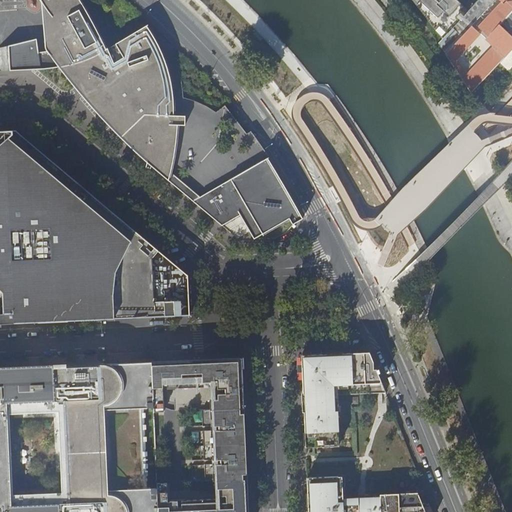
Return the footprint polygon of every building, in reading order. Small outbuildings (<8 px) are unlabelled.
[(38,0),(40,2),(48,13),(50,34),(47,36),(45,38),(43,40),(43,42),(43,45),(43,48),(44,50),(37,52),(34,38),(0,46),(0,71),(35,69),(58,67),(75,87),(95,110),(125,142),(140,157),(169,181),(171,167),(173,155),(175,138),(177,124),(184,124),(184,115),(174,114),(172,114),(172,98),(170,83),(167,72),(163,60),(161,53),(146,25),(105,49),(92,21),(85,9),(78,0),(38,0)] [(411,0),(434,30),(438,26),(447,35),(474,6),(467,0),(411,0)] [(438,44),(445,55),(446,54),(471,27),(466,21),(481,5),(484,3),(483,2),(484,0),(479,0),(474,6),(447,35),(438,44)] [(480,30),(507,56),(511,50),(511,0),(498,0),(502,4),(505,1),(508,0),(511,0),(511,1),(506,3),(480,30)] [(466,21),(471,27),(487,10),(481,5),(466,21)] [(471,27),(446,54),(451,60),(477,33),(471,27)] [(470,92),(471,94),(499,64),(490,55),(464,83),(470,92)] [(0,131),(0,323),(126,317),(133,317),(188,315),(186,275),(15,131),(0,131)] [(232,203),(253,238),(287,238),(303,219),(299,220),(299,221),(263,159),(198,196),(209,205),(214,206),(218,207),(222,207),(227,205),(232,203)] [(382,383),(380,379),(370,352),(301,356),(302,393),(306,392),(306,395),(306,399),(303,399),(303,410),(303,417),(307,417),(307,421),(308,424),(304,424),(305,447),(335,446),(333,401),(331,401),(330,399),(330,385),(368,384),(382,383)] [(240,356),(209,358),(204,358),(205,378),(210,377),(216,377),(217,391),(212,391),(213,410),(202,411),(202,427),(223,426),(223,430),(203,431),(203,450),(204,461),(224,460),(224,464),(204,465),(205,482),(213,481),(213,490),(220,489),(220,496),(226,496),(226,503),(222,503),(220,504),(219,505),(219,507),(219,511),(216,511),(216,502),(185,504),(185,508),(177,508),(177,504),(176,503),(175,501),(173,501),(171,501),(170,502),(170,503),(169,505),(167,505),(166,490),(166,483),(156,484),(156,490),(156,511),(247,511),(243,434),(240,356)] [(150,360),(152,410),(162,410),(160,383),(165,382),(165,383),(165,385),(167,386),(168,386),(205,385),(205,378),(204,358),(150,360)] [(156,484),(152,410),(150,360),(137,361),(138,373),(126,374),(125,361),(124,362),(124,363),(110,364),(110,362),(0,367),(0,511),(156,511),(156,490),(156,484)] [(342,476),(306,477),(307,511),(358,511),(358,497),(343,498),(342,476)] [(425,511),(418,493),(367,495),(366,502),(365,511),(425,511)]
